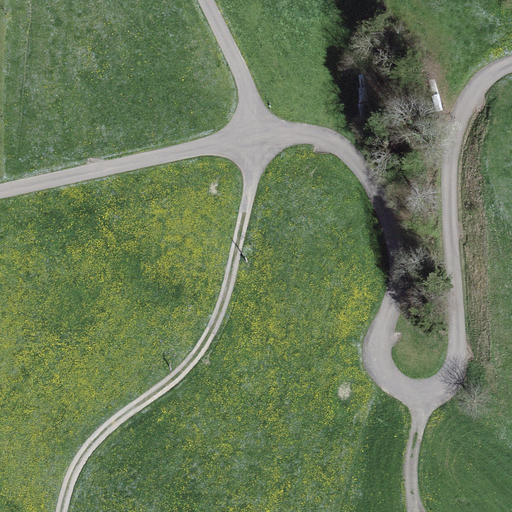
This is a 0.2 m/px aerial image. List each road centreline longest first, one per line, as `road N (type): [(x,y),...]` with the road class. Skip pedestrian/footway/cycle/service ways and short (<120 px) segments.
road 1 (track): [(511,68),(460,114),(453,371),(430,393),(394,390),(372,351),(392,263),(387,226),(353,161),(330,143),(299,135),(250,139)]
road 2 (track): [(67,511),(84,456),(190,368),(224,303),(250,201),(250,139)]
road 3 (track): [(250,139),(0,194)]
road 4 (track): [(250,139),(244,83),(203,0)]
